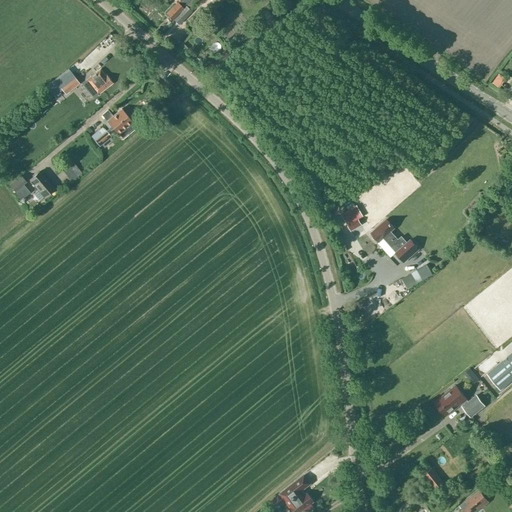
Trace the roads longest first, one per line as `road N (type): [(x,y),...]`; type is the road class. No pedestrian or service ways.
road 1 (unclassified): [(362,511),(333,306),(305,215),(242,127),(98,0)]
road 2 (tertiary): [(511,118),(337,0)]
